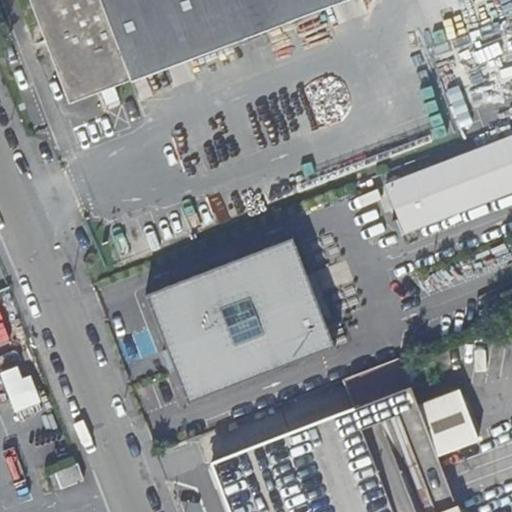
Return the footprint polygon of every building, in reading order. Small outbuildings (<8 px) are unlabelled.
[(131,78),(101,0),(31,0),(71,100),(101,89),(114,84),(131,78)] [(101,0),(131,78),(340,0),(101,0)] [(114,84),(101,89),(105,102),(119,97),(114,84)] [(511,200),(511,146),(388,193),(406,241),(511,200)] [(332,346),(307,281),(291,239),(147,294),(189,402),(332,346)] [(317,277),(307,281),(332,346),(343,341),(317,277)] [(455,511),(435,457),(474,442),(455,391),(415,406),(400,366),(345,386),(353,407),(209,461),(228,511),(455,511)] [(47,475),(54,492),(83,481),(77,464),(47,475)]
